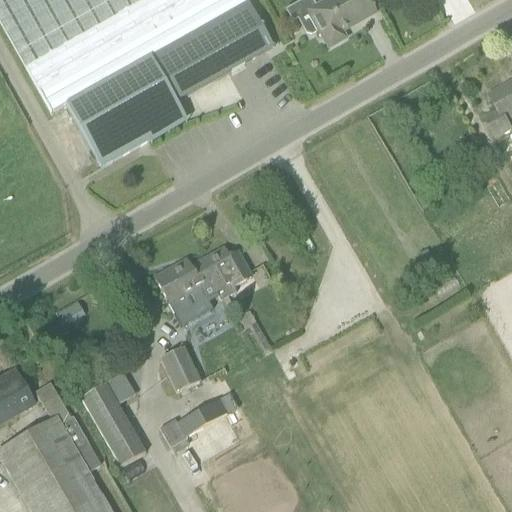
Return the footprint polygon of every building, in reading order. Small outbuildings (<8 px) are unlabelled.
[(0,0),(0,25),(19,60),(125,0),(0,0)] [(125,0),(19,60),(51,116),(64,108),(100,171),(150,143),(141,126),(176,107),(175,105),(273,50),(244,0),(125,0)] [(327,0),(329,2),(297,19),(306,35),(311,37),(318,33),(328,50),(345,41),(341,34),(375,15),(366,0),(327,0)] [(507,123),(511,119),(511,85),(490,98),(498,113),(485,121),(496,140),(511,131),(507,123)] [(235,295),(233,291),(251,281),(237,255),(228,260),(223,251),(213,257),(207,260),(189,270),(186,264),(155,281),(176,319),(192,310),(186,299),(207,287),(213,297),(215,295),(220,304),(229,299),(235,295)] [(425,251),(417,256),(422,264),(430,260),(425,251)] [(65,329),(84,318),(76,305),(57,316),(65,329)] [(248,318),(240,323),(246,334),(255,330),(248,318)] [(160,362),(176,396),(198,385),(183,351),(160,362)] [(0,425),(32,407),(14,374),(0,382),(0,425)] [(108,511),(88,476),(100,470),(79,433),(72,421),(69,422),(49,387),(35,396),(37,398),(35,399),(38,403),(39,402),(52,424),(0,453),(0,464),(27,511),(108,511)] [(80,401),(119,470),(144,456),(105,387),(80,401)] [(174,423),(158,432),(169,451),(185,442),(184,440),(236,410),(229,397),(218,403),(217,402),(176,426),(174,423)]
